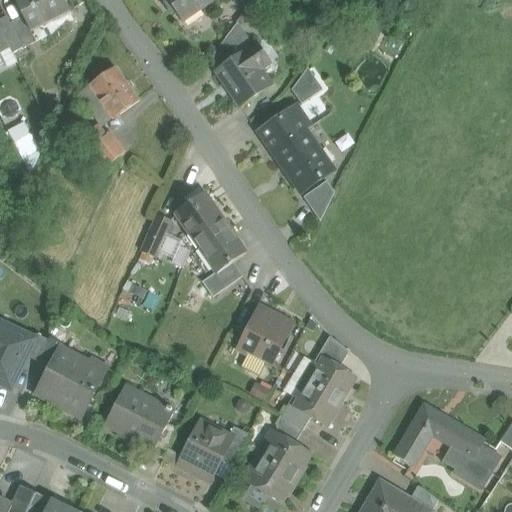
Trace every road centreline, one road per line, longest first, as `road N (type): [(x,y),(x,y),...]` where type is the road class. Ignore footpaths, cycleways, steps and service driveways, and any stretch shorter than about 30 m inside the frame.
road 1 (residential): [(112,0),(323,309),(368,350),(405,368)]
road 2 (residential): [(0,430),(65,451),(180,511)]
road 3 (residential): [(319,511),(405,368)]
